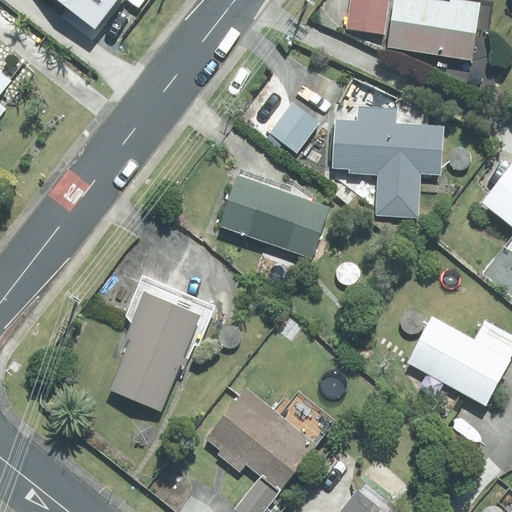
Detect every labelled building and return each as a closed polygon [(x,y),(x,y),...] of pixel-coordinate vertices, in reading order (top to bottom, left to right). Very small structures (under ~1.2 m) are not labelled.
[(349,0),(346,31),(382,35),(386,0),(349,0)] [(394,0),(386,50),(469,63),(478,6),(447,1),(447,4),(420,0),(394,0)] [(0,115),(3,112),(0,110),(0,92),(8,82),(0,75),(0,115)] [(291,104),(268,134),(295,155),(318,126),(291,104)] [(442,130),(393,127),(394,113),(356,110),(355,125),(333,124),(330,169),(347,170),(347,175),(389,178),(389,173),(438,177),(442,130)] [(511,165),(480,205),(511,230),(511,165)] [(234,180),(217,229),(309,260),(326,211),(234,180)] [(486,213),(479,220),(489,228),(496,222),(486,213)] [(122,341),(127,343),(108,390),(160,410),(196,318),(139,295),(122,341)] [(405,365),(483,409),(508,364),(431,321),(405,365)] [(244,466),(259,478),(232,511),(262,511),(314,447),(245,391),(205,442),(219,454),(216,457),(237,474),(244,466)] [(385,511),(388,509),(375,499),(370,507),(354,494),(339,511),(385,511)]
